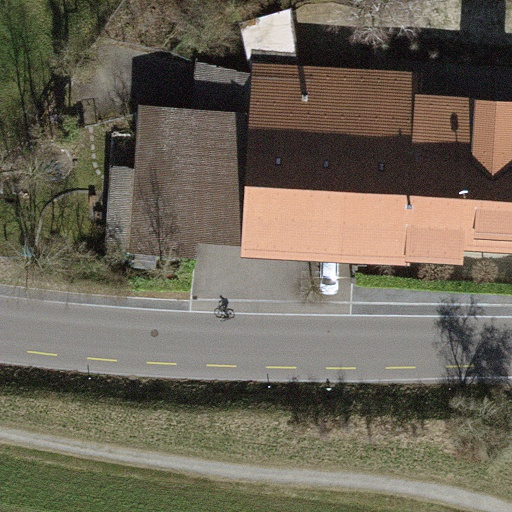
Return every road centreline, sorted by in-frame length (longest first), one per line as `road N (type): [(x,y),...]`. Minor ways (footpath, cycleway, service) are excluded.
road 1 (track): [(0,432),(221,473),(405,487),(507,511)]
road 2 (unclassified): [(0,329),(511,348)]
